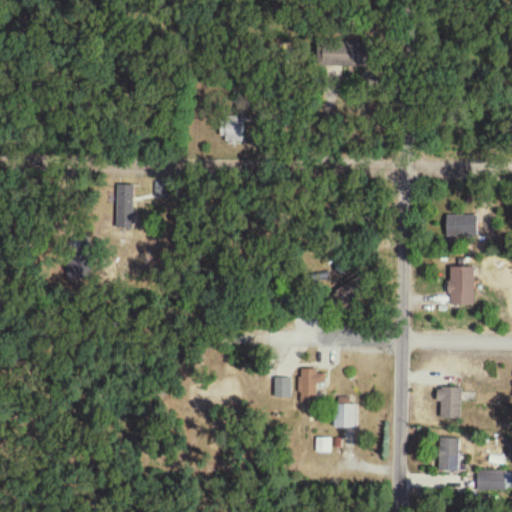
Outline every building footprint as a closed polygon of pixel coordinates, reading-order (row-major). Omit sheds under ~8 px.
[(366,69),(366,44),(318,44),(318,69),(366,69)] [(223,144),(244,144),(244,119),(223,119),(223,144)] [(118,186),(118,228),(134,228),(134,186),(118,186)] [(446,238),(478,238),(478,216),(446,216),(446,238)] [(474,268),(449,268),(449,307),(474,307),(474,268)] [(299,372),(299,399),(324,399),(324,372),(299,372)] [(461,421),(461,390),(438,390),(438,421),(461,421)] [(356,407),(334,407),(334,431),(356,431),(356,407)] [(459,473),(459,440),(439,440),(439,473),(459,473)] [(507,472),(478,472),(478,492),(507,492),(507,472)]
